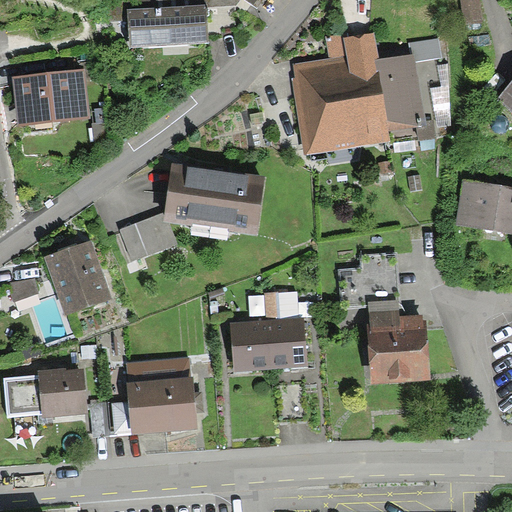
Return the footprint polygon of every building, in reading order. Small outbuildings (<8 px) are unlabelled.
[(460,0),(462,28),(474,27),(472,0),(460,0)] [(127,48),(203,49),(204,15),(127,14),(127,48)] [(348,31),(326,35),(329,58),(293,64),(295,78),(292,78),(304,154),(391,140),(380,71),(377,71),(375,60),(379,59),(375,32),(349,36),(348,31)] [(409,43),(411,54),(415,54),(416,62),(442,58),(439,38),(409,43)] [(379,59),(375,60),(377,71),(380,71),(391,140),(392,144),(419,140),(419,141),(437,138),(434,120),(425,121),(416,62),(415,54),(411,54),(379,59)] [(16,129),(78,124),(75,84),(13,89),(16,129)] [(511,119),(511,90),(497,108),(511,119)] [(249,239),(256,184),(174,174),(167,229),(249,239)] [(511,240),(511,194),(468,188),(461,232),(511,240)] [(114,235),(126,268),(173,251),(161,218),(114,235)] [(100,312),(80,250),(45,261),(65,323),(100,312)] [(336,309),(395,306),(392,257),(357,259),(357,273),(334,275),(336,309)] [(13,312),(31,310),(30,304),(27,284),(10,287),(13,312)] [(304,318),(267,320),(270,369),(308,367),(304,318)] [(270,369),(267,320),(231,323),(235,372),(270,369)] [(365,336),(367,393),(421,391),(419,334),(365,336)] [(133,440),(184,437),(180,369),(129,371),(133,440)] [(80,419),(77,377),(4,381),(6,423),(80,419)]
